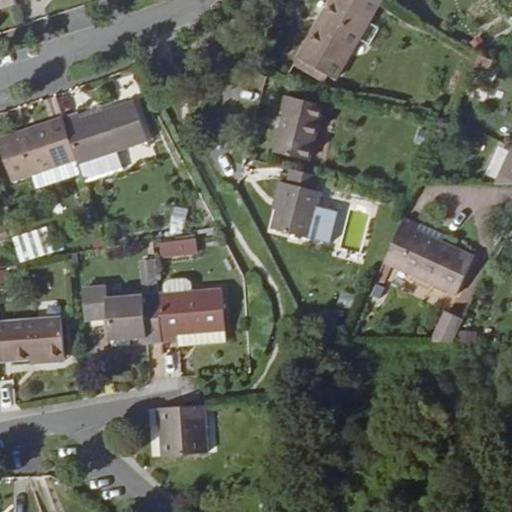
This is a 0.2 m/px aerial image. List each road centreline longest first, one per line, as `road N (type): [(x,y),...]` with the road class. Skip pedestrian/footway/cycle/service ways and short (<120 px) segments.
road 1 (unclassified): [(216,0),(0,78)]
road 2 (residential): [(153,511),(150,500),(65,424),(0,434)]
